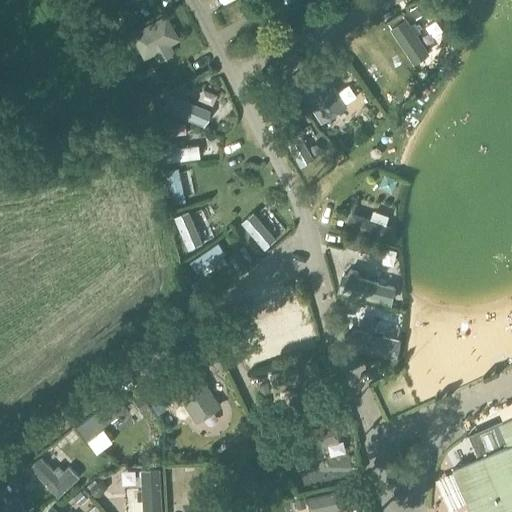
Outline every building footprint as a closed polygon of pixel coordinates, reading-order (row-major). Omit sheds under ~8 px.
[(155,0),(144,7),(153,21),(170,10),(163,0),(155,0)] [(427,11),(421,2),(411,9),(417,17),(427,11)] [(417,33),(421,30),(416,22),(411,25),(406,18),(392,28),(415,62),(430,52),(417,33)] [(377,49),(391,41),(384,28),(370,36),(377,49)] [(361,78),(379,69),(362,32),(343,40),(361,78)] [(157,77),(195,57),(187,42),(149,62),(157,77)] [(321,64),(295,81),(322,124),(348,108),(321,64)] [(281,111),(276,87),(265,90),(270,113),(281,111)] [(213,109),(171,92),(165,106),(207,124),(213,109)] [(295,127),(283,134),(301,166),(314,158),(295,127)] [(201,156),(200,143),(162,149),(163,161),(201,156)] [(173,204),(187,201),(180,168),(167,171),(173,204)] [(348,210),(338,208),(336,216),(345,219),(348,210)] [(189,210),(175,217),(188,249),(203,242),(189,210)] [(353,211),(348,227),(387,240),(392,224),(353,211)] [(277,238),(255,213),(243,223),(265,249),(277,238)] [(348,246),(358,249),(360,239),(350,237),(348,246)] [(218,243),(191,261),(198,272),(225,253),(218,243)] [(344,273),(340,291),(393,303),(397,285),(359,277),(361,271),(351,269),(350,275),(344,273)] [(287,290),(247,309),(254,324),(294,305),(287,290)] [(229,320),(233,328),(242,324),(238,315),(229,320)] [(398,356),(402,338),(354,327),(350,345),(398,356)] [(306,389),(304,384),(322,379),(317,361),(272,374),(276,391),(294,386),(295,391),(306,389)] [(195,366),(169,382),(196,425),(222,408),(195,366)] [(138,406),(146,401),(140,392),(132,397),(138,406)] [(117,396),(76,428),(87,441),(107,426),(114,435),(124,427),(117,418),(128,409),(117,396)] [(160,397),(151,402),(159,415),(168,409),(160,397)] [(511,438),(511,443),(454,468),(472,511),(504,511),(507,511),(511,511),(511,421),(506,424),(511,438)] [(324,444),(340,441),(337,424),(290,433),(294,451),(313,447),(314,453),(326,450),(324,444)] [(278,437),(282,453),(291,451),(288,435),(278,437)] [(54,484),(72,463),(60,452),(51,462),(41,452),(31,463),(54,484)] [(137,490),(137,500),(142,499),(143,511),(161,511),(159,468),(141,469),(142,489),(137,490)] [(97,481),(91,488),(91,493),(95,497),(101,496),(107,489),(107,484),(102,480),(97,481)] [(356,487),(309,498),(311,511),(327,511),(331,511),(342,511),(342,509),(360,505),(356,487)] [(80,505),(88,498),(81,490),(73,497),(80,505)] [(17,496),(0,507),(0,511),(27,511),(28,511),(17,496)] [(296,500),(298,509),(306,507),(304,499),(296,500)]
